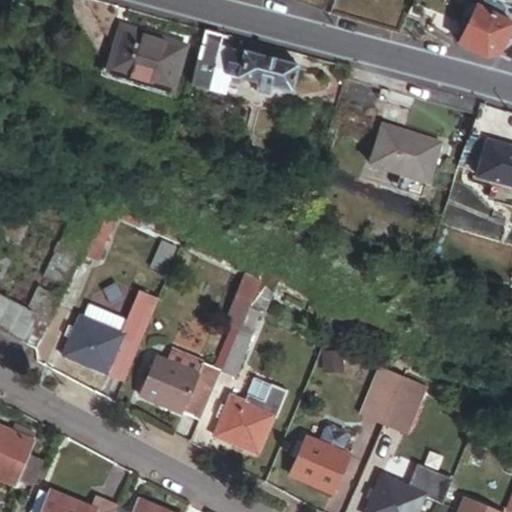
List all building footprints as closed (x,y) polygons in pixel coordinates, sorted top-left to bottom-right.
[(325,0),(292,0),(321,8),(325,0)] [(497,52),(511,23),(499,16),(504,7),(489,1),(487,4),(482,0),(479,5),(476,4),(455,40),(482,54),(487,56),(497,52)] [(168,87),(181,41),(118,22),(104,68),(168,87)] [(225,63),(231,44),(216,40),(219,30),(202,25),(186,80),(220,89),(225,72),(217,69),(219,61),(225,63)] [(290,89),(297,63),(231,44),(225,63),(219,61),(217,69),(225,72),(256,81),(254,87),(268,91),(270,84),(290,89)] [(423,179),(435,140),(382,124),(370,162),(423,179)] [(340,136),(352,140),(354,131),(343,127),(340,136)] [(511,185),(511,147),(487,140),(477,175),(511,185)] [(304,163),(301,171),(310,174),(313,166),(304,163)] [(0,296),(0,272),(37,203),(12,189),(0,213),(0,332),(28,347),(90,231),(70,220),(22,309),(0,296)] [(460,255),(463,244),(445,239),(441,250),(460,255)] [(257,290),(263,284),(242,275),(238,284),(255,293),(257,290)] [(243,306),(259,294),(255,293),(238,284),(227,309),(239,315),(243,306)] [(269,300),(271,296),(257,290),(255,293),(259,294),(269,300)] [(65,357),(125,381),(157,299),(139,292),(122,335),(81,318),(75,331),(71,340),(65,357)] [(259,323),(269,300),(259,294),(243,306),(239,315),(251,320),(259,323)] [(232,331),(239,315),(227,309),(220,325),(232,331)] [(231,378),(249,338),(244,336),(251,320),(239,315),(232,331),(215,371),(231,378)] [(71,340),(75,331),(68,329),(65,338),(71,340)] [(193,422),(215,371),(200,364),(194,378),(152,360),(136,397),(193,422)] [(382,423),(401,377),(378,367),(359,413),(382,423)] [(270,418),(282,393),(250,377),(237,403),(227,398),(210,434),(250,453),(268,417),(270,418)] [(406,433),(425,387),(401,377),(382,423),(406,433)] [(36,465),(19,456),(25,445),(24,444),(29,435),(10,424),(5,435),(0,432),(0,478),(6,481),(7,479),(23,488),(36,465)] [(329,495),(346,456),(299,435),(282,474),(329,495)] [(416,511),(425,493),(440,499),(450,476),(419,463),(407,490),(377,477),(374,485),(369,497),(361,511),(416,511)] [(369,497),(374,485),(369,483),(364,494),(369,497)] [(505,511),(462,493),(453,511),(505,511)] [(108,511),(112,504),(93,494),(83,511),(63,511),(35,497),(26,511),(108,511)] [(163,511),(134,497),(126,511),(163,511)]
